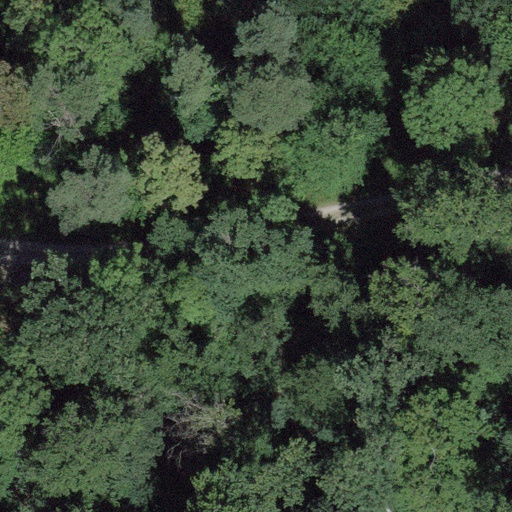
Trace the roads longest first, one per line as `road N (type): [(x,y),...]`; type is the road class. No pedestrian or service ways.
road 1 (track): [(0,253),(25,260),(347,225),(511,184)]
road 2 (track): [(271,511),(89,312),(25,260)]
